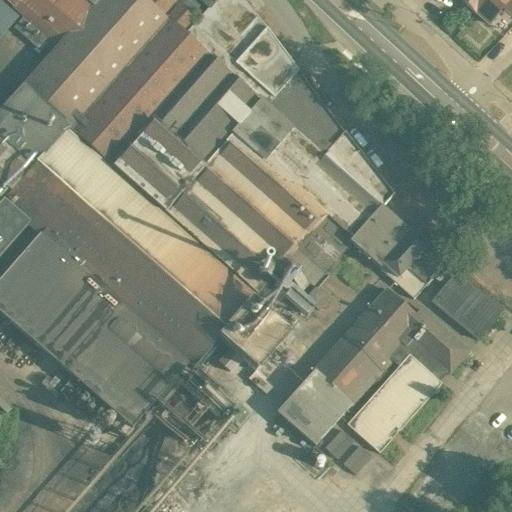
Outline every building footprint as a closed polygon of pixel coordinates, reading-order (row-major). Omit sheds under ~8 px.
[(192,369),(218,338),(229,348),(216,363),(230,376),(243,360),(256,372),(283,347),(286,350),(294,341),(288,335),(313,308),(319,314),(327,306),(312,293),(326,278),(324,275),(349,243),(413,300),(449,260),(428,242),(425,246),(410,232),(408,234),(379,209),(392,197),(344,134),(343,135),(265,29),(241,0),(4,0),(24,17),(12,30),(40,55),(45,49),(51,54),(0,111),(0,257),(28,226),(39,236),(0,280),(0,314),(120,419),(111,428),(122,438),(131,429),(188,366),(192,369)] [(460,0),(475,14),(488,0),(460,0)] [(511,0),(488,0),(475,14),(488,25),(504,8),(511,15),(511,0)] [(456,274),(431,303),(477,341),(501,312),(456,274)] [(442,381),(430,370),(436,363),(448,373),(467,353),(420,311),(415,317),(387,292),(277,415),(314,449),(396,358),(400,362),(347,422),(379,450),(392,436),(388,432),(395,424),(400,428),(442,381)] [(320,448),(350,476),(368,458),(338,429),(320,448)]
